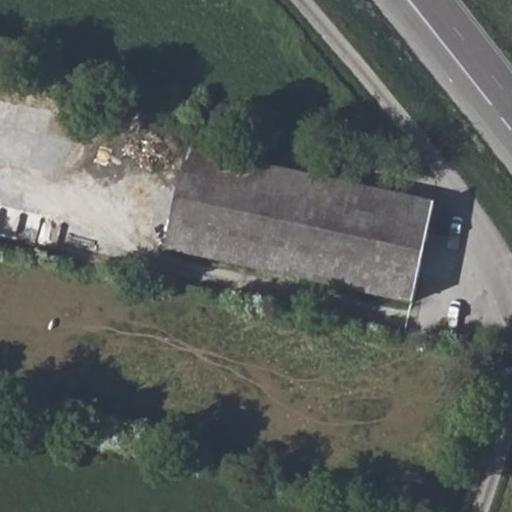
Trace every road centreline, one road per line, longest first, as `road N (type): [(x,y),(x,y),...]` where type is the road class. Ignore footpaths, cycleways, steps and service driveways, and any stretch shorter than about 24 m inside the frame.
road 1 (unclassified): [(302,0),(466,202),(511,275)]
road 2 (trunk): [(396,0),(488,111),(511,112)]
road 3 (trunk): [(431,0),(511,100)]
